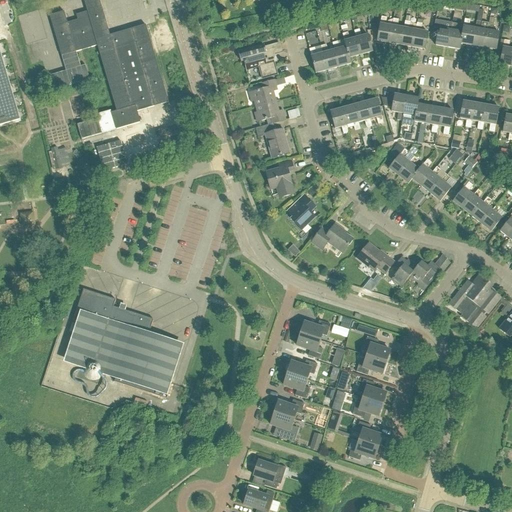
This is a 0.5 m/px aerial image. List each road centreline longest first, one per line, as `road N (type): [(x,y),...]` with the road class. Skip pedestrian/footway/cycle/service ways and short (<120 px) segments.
road 1 (unclassified): [(295,282),(268,261),(250,229),(177,0)]
road 2 (residential): [(307,102),(322,166),(369,205),(364,211),(398,234),(471,251)]
road 3 (residential): [(221,506),(295,282)]
road 4 (residential): [(511,86),(417,70),(307,102)]
road 5 (residential): [(431,488),(389,474),(403,432),(405,358),(419,323)]
road 6 (unclassified): [(431,488),(456,382),(444,346),(419,323)]
road 7 (unclassified): [(419,323),(295,282)]
